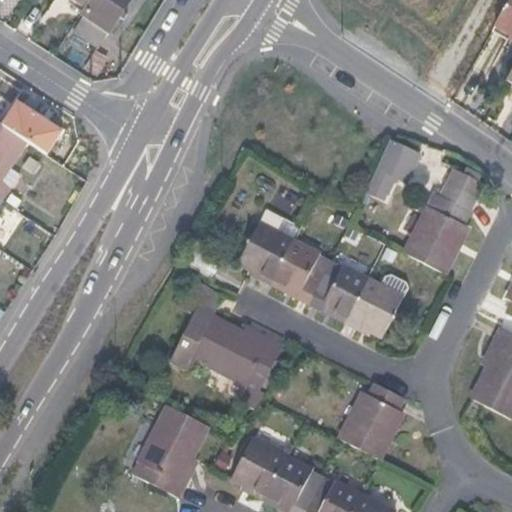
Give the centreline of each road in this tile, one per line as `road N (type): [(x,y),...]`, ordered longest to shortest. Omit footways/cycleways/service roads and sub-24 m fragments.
road 1 (secondary): [(140,138),(0,369)]
road 2 (residential): [(511,168),(315,36)]
road 3 (secondary): [(82,318),(179,132)]
road 4 (residential): [(428,386),(244,301)]
road 5 (residential): [(82,318),(144,166),(140,138)]
road 6 (residential): [(511,217),(428,386)]
road 7 (residential): [(0,46),(140,138)]
road 8 (secondary): [(225,0),(140,138)]
road 9 (secondary): [(0,454),(82,318)]
road 10 (secondary): [(179,132),(217,57),(253,16)]
